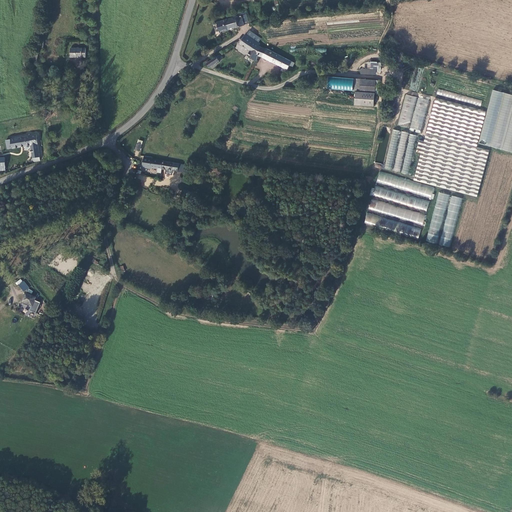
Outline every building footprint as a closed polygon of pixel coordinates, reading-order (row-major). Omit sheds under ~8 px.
[(220,32),(243,26),(241,16),(217,22),(220,32)] [(259,42),(246,34),(245,34),(244,37),(240,44),(257,54),(262,46),(258,44),(259,42)] [(42,46),(44,39),(38,38),(38,41),(37,41),(34,59),(38,59),(40,46),(42,46)] [(291,66),(294,67),(296,63),(275,53),(262,46),(257,54),(260,56),(265,58),(288,70),(291,66)] [(84,50),(70,49),(69,57),(83,58),(84,50)] [(210,67),(214,64),(223,58),(219,55),(207,63),(210,67)] [(376,72),(381,72),(381,62),(367,62),(367,68),(360,68),(360,74),(376,75),(376,72)] [(421,67),(413,90),(417,91),(425,68),(421,67)] [(356,92),(356,80),(341,79),(340,92),(352,93),(352,91),(355,92),(356,92)] [(375,81),(356,80),(356,92),(374,93),(375,81)] [(437,90),(436,95),(481,105),(482,99),(437,90)] [(511,151),(511,94),(492,90),(479,144),(511,151)] [(356,92),(355,92),(354,105),(373,107),(374,93),(356,92)] [(421,133),(428,100),(417,97),(405,94),(398,125),(410,127),(409,129),(415,131),(415,132),(421,133)] [(392,129),(384,169),(401,172),(400,173),(409,175),(417,135),(409,134),(409,133),(392,129)] [(34,161),(41,160),(36,134),(5,140),(7,149),(30,144),(34,161)] [(134,150),(139,151),(143,141),(138,139),(134,150)] [(486,162),(489,150),(476,147),(477,144),(471,142),(470,149),(474,150),(473,156),(478,157),(477,160),(486,162)] [(442,183),(440,186),(455,192),(458,185),(460,185),(460,180),(458,180),(459,176),(459,167),(462,166),(459,165),(459,161),(456,161),(448,157),(453,157),(453,153),(454,152),(455,151),(449,151),(446,158),(446,160),(442,169),(441,160),(440,163),(434,164),(435,168),(432,173),(438,173),(437,175),(438,182),(442,183)] [(141,166),(148,167),(149,166),(150,162),(146,162),(147,159),(151,159),(151,157),(143,156),(141,166)] [(158,170),(161,170),(161,168),(162,161),(151,159),(147,159),(146,162),(150,162),(149,166),(158,167),(158,170)] [(183,165),(178,164),(162,161),(161,168),(182,171),(183,165)] [(205,173),(207,173),(221,176),(223,164),(208,161),(205,173)] [(482,177),(486,163),(477,161),(476,166),(478,166),(476,173),(475,173),(475,175),(482,177)] [(435,186),(379,172),(376,183),(433,198),(434,194),(433,194),(435,186)] [(466,190),(468,184),(464,182),(465,178),(463,178),(460,188),(466,190)] [(470,195),(478,196),(479,182),(472,181),(470,195)] [(372,187),(369,195),(398,203),(398,205),(426,213),(430,198),(376,184),(374,188),(372,187)] [(179,198),(190,201),(192,193),(181,190),(179,198)] [(438,192),(426,241),(450,247),(461,198),(451,195),(438,192)] [(397,218),(423,224),(426,214),(371,199),(368,211),(396,219),(397,218)] [(418,238),(421,228),(367,212),(364,223),(418,238)] [(24,292),(29,287),(21,278),(16,282),(24,292)] [(23,295),(20,302),(30,306),(33,298),(23,295)]
